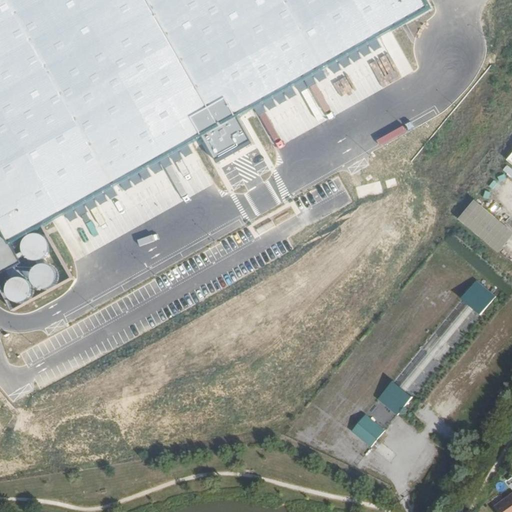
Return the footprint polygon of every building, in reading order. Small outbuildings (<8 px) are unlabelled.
[(0,0),(0,276),(24,263),(12,244),(205,137),(218,162),(253,142),(239,118),(432,8),(427,0),(0,0)] [(466,207),(458,218),(498,252),(511,235),(511,231),(474,200),(466,207)] [(481,272),(480,273),(499,290),(500,289),(481,272)] [(499,290),(480,273),(474,280),(493,296),(499,290)] [(493,296),(474,280),(465,291),(484,307),(493,296)] [(371,329),(331,384),(350,398),(373,367),(380,372),(396,348),(371,329)] [(417,386),(421,380),(418,378),(421,373),(412,368),(411,369),(406,366),(400,375),(417,386)] [(415,388),(396,372),(380,390),(400,406),(415,388)] [(366,418),(353,433),(368,446),(381,431),(366,418)] [(511,511),(511,495),(488,511),(511,511)]
